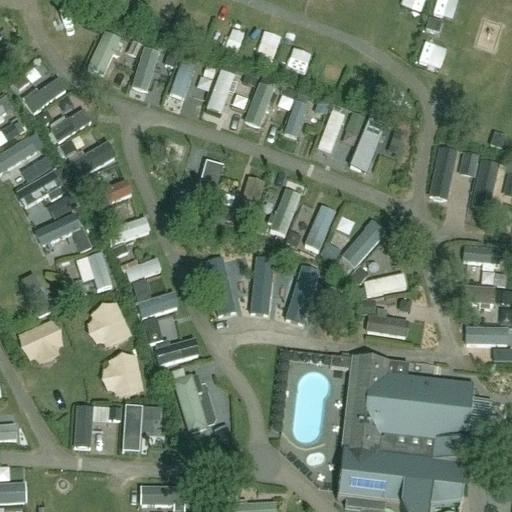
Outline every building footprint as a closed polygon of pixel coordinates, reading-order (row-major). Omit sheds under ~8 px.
[(159,0),(158,0),(153,8),(173,20),(179,11),(159,0)] [(214,18),(219,5),(205,0),(202,0),(198,13),(214,18)] [(410,0),(411,21),(428,20),(426,0),(410,0)] [(191,25),(209,32),(213,22),(195,15),(191,25)] [(232,46),(239,25),(221,20),(214,40),(232,46)] [(428,22),(425,32),(437,36),(441,26),(428,22)] [(398,26),(391,44),(411,52),(418,35),(398,26)] [(108,35),(96,78),(111,82),(119,55),(117,54),(121,39),(108,35)] [(278,59),(280,50),(263,46),(261,56),(278,59)] [(142,57),(136,89),(152,92),(158,60),(142,57)] [(208,107),(225,114),(240,79),(222,72),(208,107)] [(60,79),(28,99),(40,117),(71,97),(60,79)] [(265,124),(273,91),(260,88),(252,121),(265,124)] [(302,145),(314,110),(301,105),(289,141),(302,145)] [(0,108),(0,124),(9,121),(3,107),(0,108)] [(320,151),(335,157),(349,119),(334,113),(320,151)] [(494,137),(490,149),(500,152),(504,140),(494,137)] [(356,168),(372,173),(382,143),(367,138),(356,168)] [(26,141),(0,157),(0,162),(5,171),(33,153),(26,141)] [(109,150),(73,163),(79,178),(115,165),(109,150)] [(453,206),(465,156),(450,153),(438,203),(453,206)] [(469,174),(479,178),(484,163),(474,160),(469,174)] [(487,169),(486,203),(502,203),(502,169),(487,169)] [(211,178),(202,217),(214,220),(224,181),(211,178)] [(98,214),(132,202),(126,186),(92,199),(98,214)] [(53,202),(49,193),(38,198),(33,188),(20,195),(29,213),(53,202)] [(285,197),(272,242),(289,247),(302,202),(285,197)] [(325,257),(338,216),(323,211),(310,252),(325,257)] [(41,226),(47,244),(79,235),(73,216),(41,226)] [(123,248),(148,240),(142,225),(118,234),(123,248)] [(369,226),(342,265),(361,278),(388,240),(369,226)] [(84,283),(108,274),(100,254),(76,262),(84,283)] [(156,266),(127,273),(131,288),(160,280),(156,266)] [(469,268),(469,279),(485,280),(485,292),(511,292),(511,284),(500,284),(500,269),(469,268)] [(272,316),(273,274),(255,274),(255,316),(272,316)] [(226,275),(211,280),(225,323),(240,318),(226,275)] [(39,312),(51,306),(40,283),(28,288),(39,312)] [(396,283),(368,287),(371,304),(399,300),(396,283)] [(470,313),(500,313),(500,296),(470,296),(470,313)] [(174,316),(171,300),(155,303),(153,297),(140,300),(145,323),(174,316)] [(113,306),(97,307),(100,337),(116,335),(113,306)] [(373,325),(374,343),(414,342),(413,324),(373,325)] [(511,357),(511,342),(471,343),(471,357),(511,357)] [(472,388),(472,389),(387,379),(387,376),(388,366),(374,365),(374,364),(331,360),(330,371),(351,373),(336,503),(345,504),(344,511),(384,511),(385,508),(398,510),(399,511),(429,511),(460,509),(461,499),(465,468),(472,468),(475,447),(466,445),(473,388),(472,388)] [(211,442),(202,387),(184,390),(192,444),(211,442)] [(61,425),(76,420),(67,397),(53,402),(61,425)] [(160,413),(125,410),(122,454),(139,455),(141,424),(159,425),(160,413)] [(84,413),(82,456),(98,457),(100,414),(84,413)] [(0,446),(20,446),(19,432),(0,432),(0,446)] [(30,511),(31,489),(0,488),(0,511),(25,511),(30,511)]
